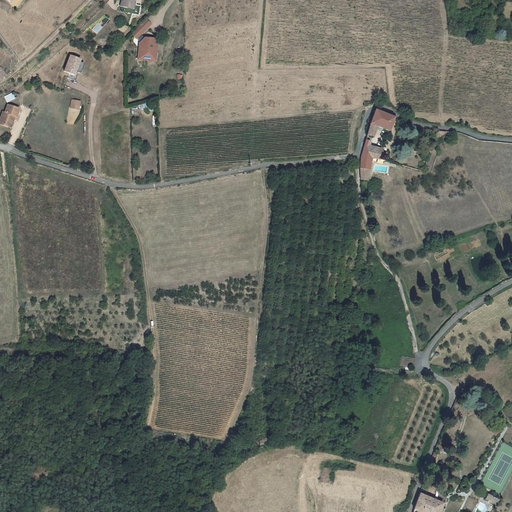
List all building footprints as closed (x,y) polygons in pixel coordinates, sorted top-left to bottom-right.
[(124,2),(123,8),(135,10),(137,0),(117,0),(117,1),(124,2)] [(154,61),(155,51),(151,50),(152,43),(148,43),(142,42),(140,42),(138,60),(140,60),(139,65),(146,65),(146,61),(154,61)] [(70,74),(69,78),(77,81),(80,72),(81,73),(83,70),(84,67),(84,64),(84,62),(80,62),(81,59),(74,57),(73,58),(70,57),(65,72),(70,74)] [(13,93),(4,96),(7,103),(15,99),(13,93)] [(72,101),(71,107),(79,109),(81,102),(72,101)] [(0,121),(0,123),(9,127),(9,128),(12,129),(19,109),(8,105),(5,113),(3,112),(0,121)] [(378,127),(390,130),(394,121),(397,122),(399,118),(389,115),(390,113),(386,111),(385,113),(376,110),(372,120),(368,135),(375,136),(378,127)] [(383,153),(384,151),(371,147),(372,141),(367,140),(363,156),(360,178),(366,179),(370,156),(388,161),(390,154),(383,153)] [(440,511),(444,502),(422,493),(416,509),(423,511),(440,511)] [(485,499),(496,505),(500,499),(489,493),(485,499)]
